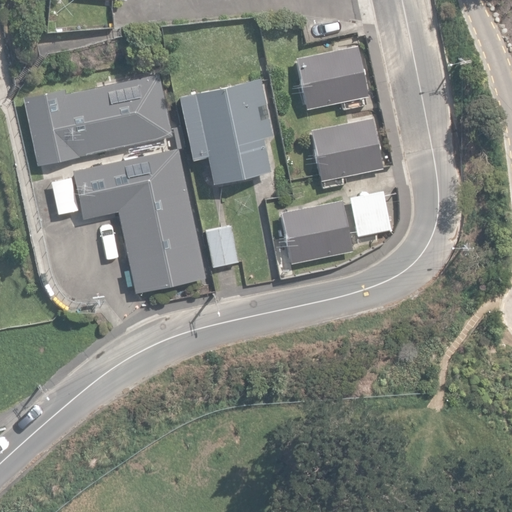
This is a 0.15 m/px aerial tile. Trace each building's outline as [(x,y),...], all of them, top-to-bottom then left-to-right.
[(295,57),(306,108),(367,95),(356,45),(295,57)] [(172,136),(158,73),(65,93),(64,88),(22,97),(37,165),(172,136)] [(206,154),(212,181),(270,170),(263,135),(271,134),(259,77),(177,94),(190,158),(206,154)] [(310,128),(321,180),(382,167),(371,116),(310,128)] [(178,166),(174,147),(72,169),(82,218),(116,210),(134,292),(205,276),(182,166),(178,166)] [(349,196),(356,234),(389,228),(381,190),(349,196)] [(279,210),(289,262),(352,249),(342,199),(293,207),(279,210)] [(205,229),(212,265),(236,260),(229,224),(205,229)]
